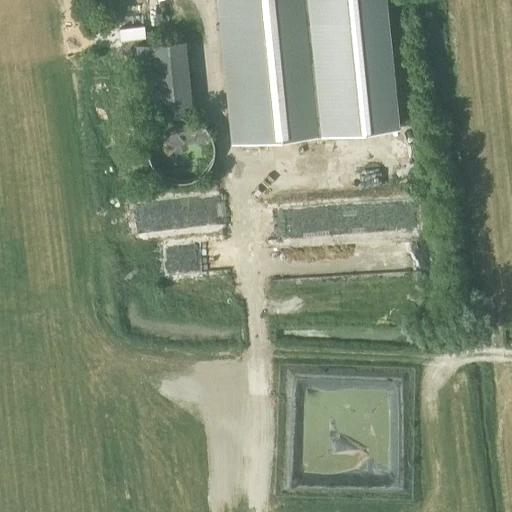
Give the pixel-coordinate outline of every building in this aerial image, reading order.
[(334,134),(318,0),(227,0),(218,1),(234,144),(334,134)] [(318,0),(334,134),(400,127),(387,0),(318,0)] [(142,36),(146,108),(194,106),(190,33),(142,36)] [(211,137),(198,137),(199,129),(170,128),(168,160),(210,162),(211,137)] [(111,195),(112,231),(139,231),(138,194),(111,195)]
